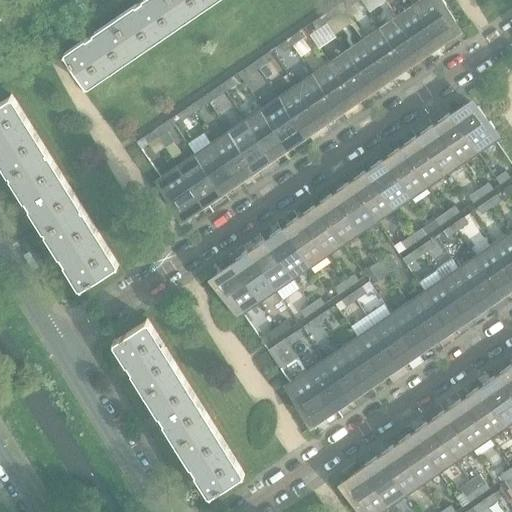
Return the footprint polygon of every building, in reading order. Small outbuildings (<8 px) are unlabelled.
[(187,17),(175,0),(141,0),(140,1),(162,34),(187,17)] [(211,0),(175,0),(187,17),(211,0)] [(456,22),(445,6),(446,5),(443,0),(423,0),(415,5),(441,43),(452,35),(447,28),(456,22)] [(162,34),(140,1),(115,18),(138,50),(162,34)] [(441,43),(415,5),(398,17),(424,54),(441,43)] [(337,15),(332,8),(322,15),(327,22),(337,15)] [(327,22),(322,15),(312,22),(317,29),(327,22)] [(424,54),(398,17),(381,29),(407,66),(424,54)] [(138,50),(115,18),(91,35),(113,67),(138,50)] [(407,66),(381,29),(364,40),(390,77),(407,66)] [(303,38),(298,31),(288,38),(293,45),(303,38)] [(113,67),(91,35),(64,53),(65,54),(66,53),(87,83),(85,84),(86,85),(113,67)] [(293,45),(288,38),(278,45),(283,52),(293,45)] [(390,77),(364,40),(347,52),(373,89),(390,77)] [(373,89),(347,52),(331,63),(356,101),(373,89)] [(269,61),(265,54),(255,61),(259,68),(269,61)] [(259,68),(255,61),(245,68),(249,75),(259,68)] [(356,101),(331,63),(314,75),(339,112),(356,101)] [(339,112),(314,75),(297,86),(322,124),(339,112)] [(226,91),(236,84),(231,77),(221,84),(226,91)] [(226,91),(221,84),(211,91),(216,98),(226,91)] [(322,124),(297,86),(280,98),(305,135),(322,124)] [(0,157),(11,174),(47,151),(11,94),(10,94),(11,96),(0,102),(0,157)] [(305,135),(280,98),(263,110),(288,147),(305,135)] [(202,107),(197,100),(187,107),(192,114),(202,107)] [(495,128),(490,121),(488,122),(478,106),(469,112),(464,105),(453,112),(478,150),(498,136),(493,129),(495,128)] [(192,114),(187,107),(177,114),(182,121),(192,114)] [(288,147),(263,110),(246,121),(271,159),(288,147)] [(478,150),(453,112),(436,124),(461,161),(478,150)] [(158,137),(175,126),(171,119),(154,130),(158,137)] [(271,159),(246,121),(229,133),(254,170),(271,159)] [(461,161),(436,124),(419,135),(444,173),(461,161)] [(158,137),(154,130),(144,137),(148,144),(158,137)] [(254,170),(229,133),(212,144),(237,182),(254,170)] [(444,173),(419,135),(402,147),(427,184),(444,173)] [(237,182),(212,144),(195,156),(220,193),(237,182)] [(427,184),(402,147),(385,158),(410,196),(427,184)] [(45,229),(82,206),(47,151),(11,174),(45,229)] [(220,193),(195,156),(178,168),(203,205),(220,193)] [(410,196),(385,158),(368,170),(393,207),(410,196)] [(203,205),(178,168),(158,181),(163,188),(161,189),(166,196),(168,195),(178,211),(187,205),(192,212),(203,205)] [(393,207),(368,170),(351,182),(376,219),(393,207)] [(500,184),(510,177),(506,170),(495,177),(500,184)] [(376,219),(351,182),(334,193),(359,231),(376,219)] [(493,189),(489,182),(479,189),(483,195),(483,196),(493,189)] [(508,196),(511,193),(511,183),(503,189),(508,196)] [(483,196),(483,195),(479,189),(469,195),(473,202),(483,196)] [(359,231),(334,193),(317,205),(342,242),(359,231)] [(497,203),(502,200),(497,193),(487,200),(488,201),(492,207),(495,212),(501,208),(497,203)] [(492,207),(488,201),(487,200),(477,207),(482,214),(492,207)] [(342,242),(317,205),(300,216),(325,254),(342,242)] [(450,219),(460,212),(455,205),(445,212),(449,218),(450,219)] [(119,265),(103,240),(82,206),(45,229),(82,288),(83,287),(82,286),(117,265),(117,266),(119,265)] [(168,224),(157,208),(144,217),(155,233),(168,224)] [(450,219),(449,218),(445,212),(435,218),(440,225),(450,219)] [(325,254),(300,216),(283,228),(308,265),(325,254)] [(458,230),(468,223),(463,217),(453,223),(453,224),(458,230)] [(458,230),(453,224),(453,223),(443,230),(448,237),(458,230)] [(308,265),(283,228),(266,240),(291,277),(308,265)] [(426,235),(421,228),(411,235),(416,241),(416,242),(426,235)] [(511,236),(510,234),(493,246),(511,272),(511,236)] [(416,242),(416,241),(411,235),(401,241),(406,248),(416,242)] [(424,253),(434,246),(430,239),(419,246),(424,253)] [(291,277),(266,240),(249,251),(274,289),(291,277)] [(424,253),(419,246),(409,253),(414,260),(424,253)] [(511,287),(511,272),(493,246),(477,257),(502,294),(511,287)] [(274,289),(249,251),(232,263),(257,300),(274,289)] [(399,267),(396,262),(390,253),(379,260),(379,261),(389,274),(399,267)] [(502,294),(477,257),(460,268),(486,306),(502,294)] [(389,274),(379,261),(379,260),(369,267),(378,281),(389,274)] [(257,300),(232,263),(221,270),(226,278),(217,284),(228,299),(226,301),(231,308),(233,307),(238,314),(257,300)] [(486,306),(460,268),(443,280),(469,317),(486,306)] [(349,288),(359,281),(354,274),(344,281),(348,287),(349,288)] [(469,317),(443,280),(426,291),(452,329),(469,317)] [(349,288),(348,287),(344,281),(334,287),(339,294),(349,288)] [(356,299),(367,292),(362,285),(352,293),(356,299)] [(452,329),(426,291),(410,303),(435,340),(452,329)] [(356,299),(352,293),(342,299),(347,306),(356,299)] [(325,304),(320,297),(310,304),(315,310),(325,304)] [(435,340),(410,303),(392,315),(417,352),(435,340)] [(315,310),(310,304),(300,310),(305,317),(315,310)] [(323,322),(333,315),(328,308),(318,315),(323,322)] [(323,322),(318,315),(308,322),(313,329),(323,322)] [(417,352),(392,315),(375,327),(400,364),(417,352)] [(180,371),(147,318),(146,319),(146,320),(115,339),(115,338),(114,339),(146,392),(180,371)] [(281,334),(291,327),(287,320),(276,327),(281,333),(281,334)] [(281,334),(281,333),(276,327),(267,333),(271,340),(281,334)] [(400,364),(375,327),(358,338),(383,375),(400,364)] [(289,346),(299,338),(295,331),(284,338),(289,346)] [(297,358),(289,346),(284,338),(274,345),(288,365),(297,358)] [(383,375),(358,338),(341,350),(366,387),(383,375)] [(366,387),(341,350),(324,361),(349,399),(366,387)] [(349,399),(324,361),(307,373),(332,410),(349,399)] [(511,365),(497,375),(511,397),(511,365)] [(212,421),(180,371),(146,392),(178,442),(212,421)] [(332,410),(307,373),(287,386),(292,393),(290,394),(295,402),(297,400),(307,416),(316,410),(321,418),(332,410)] [(511,419),(511,397),(497,375),(480,387),(505,424),(511,419)] [(505,424),(480,387),(463,398),(489,436),(505,424)] [(489,436),(463,398),(446,410),(472,447),(489,436)] [(472,447),(446,410),(429,422),(455,459),(472,447)] [(245,474),(212,421),(178,442),(211,495),(213,494),(212,493),(243,474),(243,475),(245,474)] [(455,459),(429,422),(412,433),(438,471),(455,459)] [(438,471),(412,433),(395,445),(421,482),(438,471)] [(421,482),(395,445),(378,456),(404,494),(421,482)] [(404,494),(378,456),(361,468),(387,505),(404,494)] [(376,511),(387,505),(361,468),(350,475),(355,483),(346,489),(357,505),(356,506),(359,511),(362,511),(376,511)] [(511,486),(511,470),(510,468),(500,474),(510,488),(511,486)] [(479,495),(490,488),(485,481),(475,488),(475,489),(479,495)] [(479,495),(475,489),(475,488),(465,495),(469,502),(479,495)] [(487,507),(498,500),(493,493),(483,500),(487,507)] [(479,511),(487,507),(483,500),(465,511),(479,511)]
